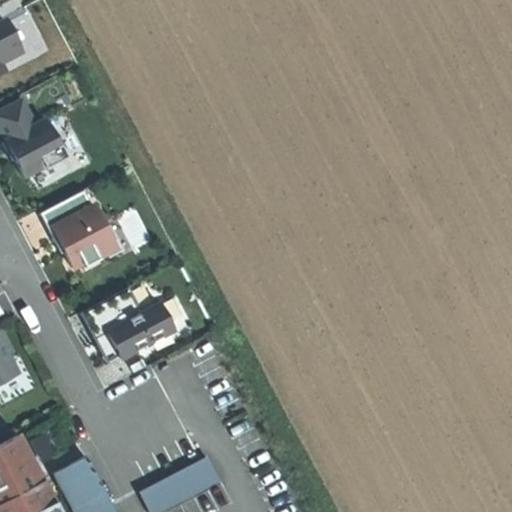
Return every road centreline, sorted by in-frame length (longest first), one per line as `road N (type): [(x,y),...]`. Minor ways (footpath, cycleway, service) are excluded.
road 1 (residential): [(111,480),(144,476),(167,461),(176,431),(148,393),(85,396)]
road 2 (residential): [(12,263),(85,396)]
